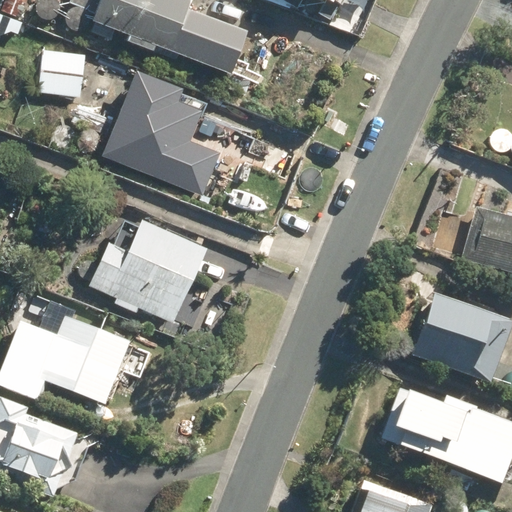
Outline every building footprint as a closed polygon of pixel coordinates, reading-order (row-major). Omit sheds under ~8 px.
[(3,0),(0,10),(0,11),(18,19),(26,0),(3,0)] [(126,38),(124,44),(150,54),(152,48),(179,59),(181,56),(235,78),(239,67),(232,64),(243,38),(184,14),(188,3),(187,2),(187,0),(70,0),(68,7),(94,17),(90,25),(95,27),(91,34),(111,42),(114,34),(126,38)] [(278,0),(298,9),(302,0),(315,0),(325,5),(319,17),(330,22),(336,9),(340,11),(345,0),(278,0)] [(40,54),(36,96),(79,101),(83,58),(40,54)] [(192,112),(196,102),(134,78),(102,158),(153,179),(164,151),(178,157),(196,113),(192,112)] [(111,121),(78,108),(71,128),(104,141),(111,121)] [(203,176),(195,200),(237,216),(245,192),(203,176)] [(511,220),(476,209),(460,262),(511,277),(511,220)] [(105,246),(86,289),(115,302),(113,307),(135,316),(137,311),(172,326),(204,254),(138,225),(125,256),(105,246)] [(510,328),(434,296),(409,358),(486,389),(510,328)] [(128,345),(64,320),(56,340),(17,325),(0,369),(0,389),(36,403),(43,384),(104,408),(116,375),(124,378),(134,351),(127,348),(128,345)] [(400,390),(379,441),(501,490),(511,461),(511,430),(474,415),(475,412),(445,400),(441,411),(411,399),(412,395),(400,390)] [(0,481),(52,501),(57,488),(63,491),(73,486),(87,451),(82,440),(23,417),(26,411),(0,400),(0,481)] [(361,481),(348,511),(424,511),(426,508),(361,481)]
